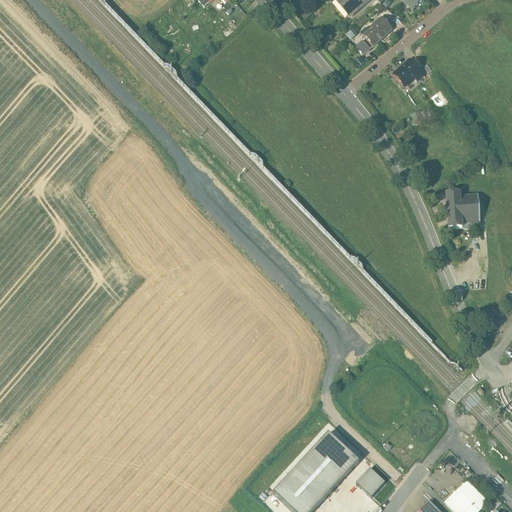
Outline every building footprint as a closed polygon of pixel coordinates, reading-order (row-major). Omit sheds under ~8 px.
[(335,0),(334,1),(335,2),(336,1),(349,16),(348,17),(348,18),(369,0),(335,0)] [(399,0),(398,1),(402,5),(404,3),(412,12),(419,6),(420,6),(423,3),(423,2),(424,1),(423,0),(399,0)] [(401,16),(393,9),(390,13),(398,20),(401,16)] [(380,19),(367,32),(365,30),(360,34),(373,48),(391,31),(380,19)] [(363,41),(356,48),(364,57),(371,50),(363,41)] [(353,63),(357,70),(366,65),(362,58),(353,63)] [(422,79),(409,63),(391,77),(402,91),(413,82),(415,85),(422,79)] [(441,94),(431,80),(425,84),(436,98),(441,94)] [(461,194),(445,195),(447,231),(462,230),(462,226),(480,225),(478,196),(461,198),(461,194)] [(312,511),(358,464),(328,436),(273,495),(291,511),(312,511)] [(369,471),(356,486),(371,500),(385,485),(369,471)] [(466,483),(449,500),(450,501),(461,511),(479,511),(487,504),(466,483)] [(461,511),(450,501),(445,505),(451,511),(461,511)] [(437,511),(429,503),(419,511),(437,511)]
